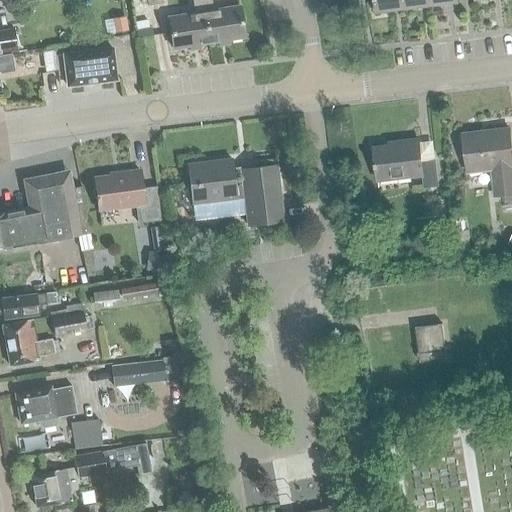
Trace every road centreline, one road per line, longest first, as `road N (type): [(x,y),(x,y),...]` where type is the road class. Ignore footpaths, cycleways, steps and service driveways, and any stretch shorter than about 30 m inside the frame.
road 1 (unclassified): [(0,131),(312,93)]
road 2 (unclassified): [(312,93),(511,69)]
